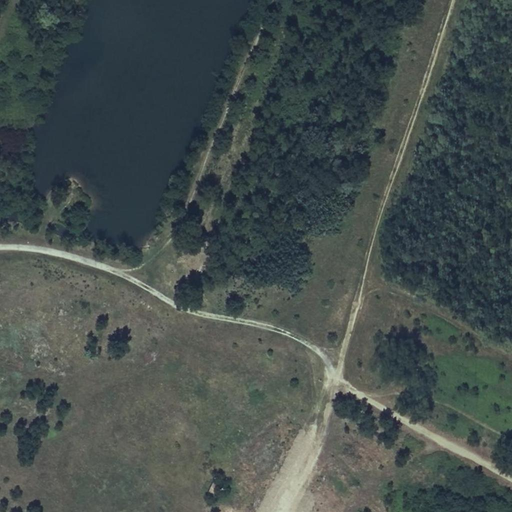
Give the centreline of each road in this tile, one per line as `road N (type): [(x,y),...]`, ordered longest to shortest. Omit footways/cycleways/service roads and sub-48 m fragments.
road 1 (track): [(511,476),(337,384),(310,342),(167,302),(75,257),(0,246)]
road 2 (track): [(452,0),(325,424),(279,511)]
road 3 (track): [(363,287),(416,301),(511,357)]
